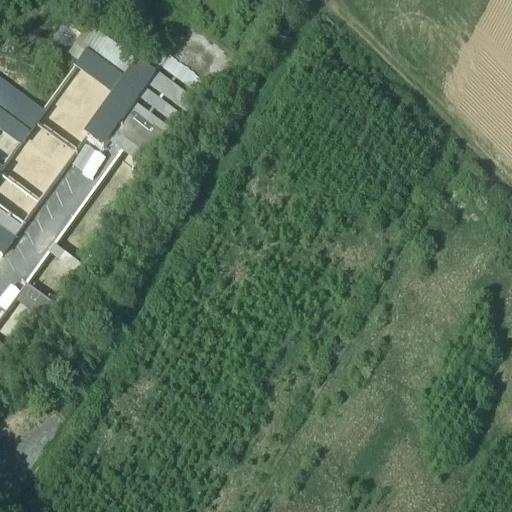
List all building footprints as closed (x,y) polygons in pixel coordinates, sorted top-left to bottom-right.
[(90,20),(75,39),(124,76),(142,89),(157,70),(90,20)] [(142,89),(124,76),(92,119),(110,132),(142,89)] [(0,77),(0,131),(17,144),(43,109),(0,77)] [(0,168),(0,169),(0,168),(0,250),(1,251),(17,230),(0,217),(0,168)] [(0,282),(42,313),(52,299),(10,268),(0,281),(0,282)] [(0,373),(17,350),(0,337),(0,373)]
